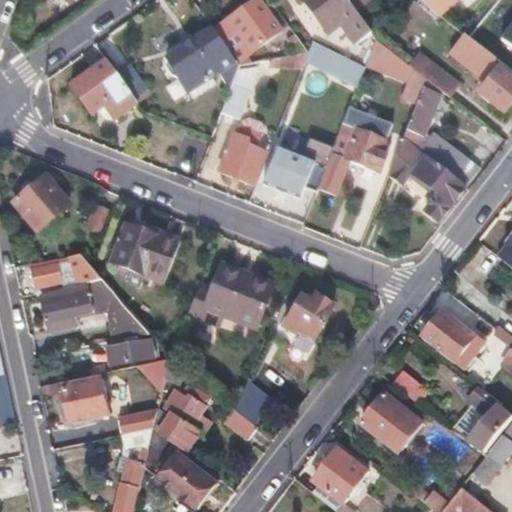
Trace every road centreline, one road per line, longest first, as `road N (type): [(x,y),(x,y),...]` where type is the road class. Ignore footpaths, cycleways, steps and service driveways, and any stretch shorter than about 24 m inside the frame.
road 1 (residential): [(0,130),(418,291)]
road 2 (residential): [(418,291),(238,511)]
road 3 (residential): [(0,293),(43,511)]
road 4 (residential): [(126,0),(0,91)]
road 5 (residential): [(511,169),(418,291)]
